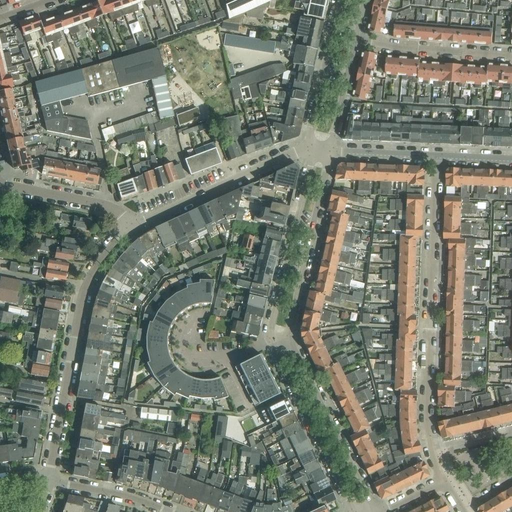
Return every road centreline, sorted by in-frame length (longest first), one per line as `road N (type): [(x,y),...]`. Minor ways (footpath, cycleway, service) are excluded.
road 1 (residential): [(434,452),(426,413),(436,156)]
road 2 (residential): [(48,478),(84,289),(132,226)]
road 3 (residential): [(374,511),(288,336)]
road 4 (residential): [(306,150),(270,340)]
road 5 (residential): [(132,226),(306,150)]
road 6 (residential): [(270,340),(352,511)]
road 7 (residential): [(288,336),(329,151)]
road 8 (residential): [(511,56),(355,39)]
road 9 (residential): [(339,0),(306,150)]
road 10 (residential): [(132,226),(101,205),(0,183)]
road 11 (residential): [(193,318),(183,338),(189,361),(215,362),(270,340)]
road 12 (residential): [(171,511),(48,478)]
